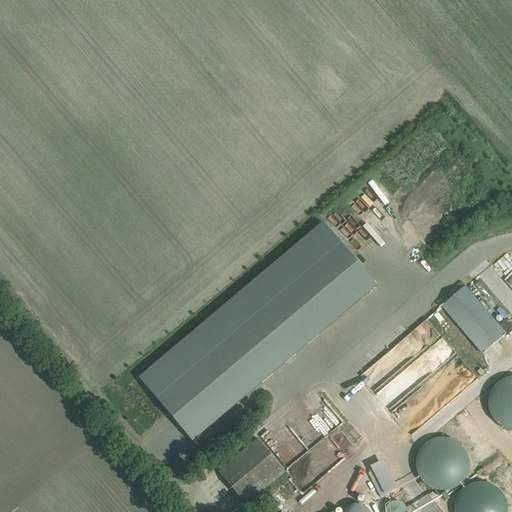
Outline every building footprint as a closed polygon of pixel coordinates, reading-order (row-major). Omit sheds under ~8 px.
[(325,225),(141,380),(193,442),(377,286),(325,225)] [(344,453),(353,447),(341,426),(331,432),(344,453)] [(245,505),(285,472),(258,440),(218,473),(245,505)] [(381,463),(371,468),(385,494),(397,488),(393,481),(391,482),(381,463)] [(360,488),(354,492),(358,498),(364,494),(360,488)] [(336,510),(341,507),(338,501),(332,505),(336,510)]
